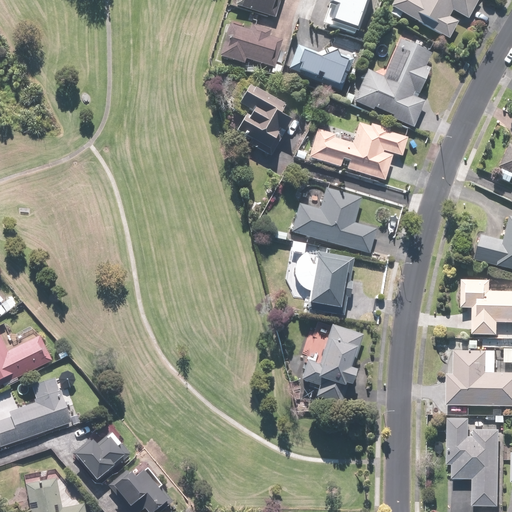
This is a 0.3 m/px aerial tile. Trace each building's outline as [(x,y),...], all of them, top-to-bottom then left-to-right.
[(277,19),(282,0),(240,0),(238,7),(277,19)] [(357,36),(369,0),(331,0),(329,7),(333,8),(327,26),(357,36)] [(479,0),(394,0),(391,6),(450,39),(458,24),(450,19),(454,12),(468,20),(479,0)] [(252,28),(232,22),(221,57),(245,65),(247,59),(275,68),(283,41),(270,36),(272,32),(253,26),(252,28)] [(416,35),(405,30),(384,77),(369,70),(355,102),(375,111),(376,108),(395,116),(393,120),(413,129),(425,102),(420,100),(433,69),(428,67),(433,56),(411,46),(416,35)] [(325,56),(299,45),(289,69),(342,91),(354,60),(328,49),(325,56)] [(288,109),(252,86),(241,104),(255,113),(252,118),(248,116),(239,131),(253,140),(251,143),(272,156),(293,122),(284,116),(288,109)] [(317,131),(309,159),(342,168),(342,167),(348,168),(348,170),(386,181),(394,155),(402,158),(408,138),(360,124),(354,142),(317,131)] [(511,147),(499,176),(511,182),(511,178),(511,147)] [(302,203),(294,232),(369,254),(376,230),(356,224),(363,200),(326,189),(320,208),(302,203)] [(484,234),(477,259),(511,268),(511,217),(505,240),(484,234)] [(355,260),(319,254),(310,308),(346,314),(355,260)] [(491,280),(463,279),(462,307),(474,308),(473,334),(498,335),(498,337),(511,337),(511,291),(491,290),(491,280)] [(320,365),(309,361),(303,379),(322,385),(318,397),(342,405),(349,385),(354,386),(359,371),(353,369),(364,336),(333,325),(320,365)] [(0,387),(53,362),(41,337),(10,352),(0,332),(0,387)] [(496,350),(454,350),(454,375),(449,375),(449,405),(511,405),(511,373),(496,373),(496,350)] [(0,421),(0,444),(1,447),(73,424),(58,378),(32,386),(38,403),(11,412),(13,417),(0,421)] [(471,419),(449,418),(447,464),(453,464),(452,478),(474,479),(473,506),(498,507),(501,430),(476,429),(475,436),(470,435),(471,419)] [(94,439),(74,457),(97,482),(131,452),(114,433),(100,446),(94,439)] [(131,469),(110,486),(130,511),(140,511),(146,508),(149,511),(156,511),(172,500),(147,470),(138,477),(131,469)] [(86,511),(86,505),(63,508),(58,478),(29,482),(33,511),(86,511)]
